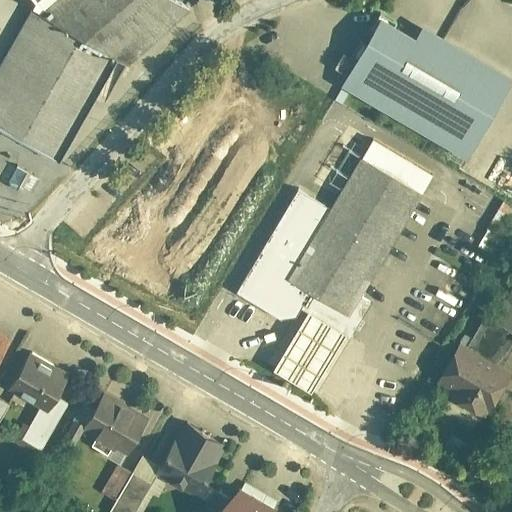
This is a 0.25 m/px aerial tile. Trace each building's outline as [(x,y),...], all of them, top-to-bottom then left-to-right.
[(34,0),(29,6),(42,10),(52,0),(34,0)] [(52,0),(42,10),(119,53),(130,59),(190,6),(180,0),(52,0)] [(0,124),(58,158),(119,53),(42,10),(29,6),(0,57),(0,124)] [(341,86),(468,160),(511,85),(511,77),(421,25),(414,37),(381,18),(341,86)] [(435,174),(375,139),(334,207),(295,273),(320,288),(308,307),(346,330),(355,336),(374,303),(362,296),(435,174)] [(295,273),(334,207),(301,187),(237,293),(282,319),(297,317),(308,307),(320,288),(295,273)] [(346,330),(308,307),(271,369),(310,391),(346,330)] [(0,357),(10,341),(0,335),(0,357)] [(511,373),(459,344),(438,381),(451,388),(448,394),(488,416),(511,373)] [(69,376),(29,353),(10,386),(50,409),(69,376)] [(147,419),(103,394),(84,426),(128,451),(147,419)] [(227,447),(189,425),(163,470),(201,492),(227,447)] [(257,511),(233,498),(225,511),(257,511)]
